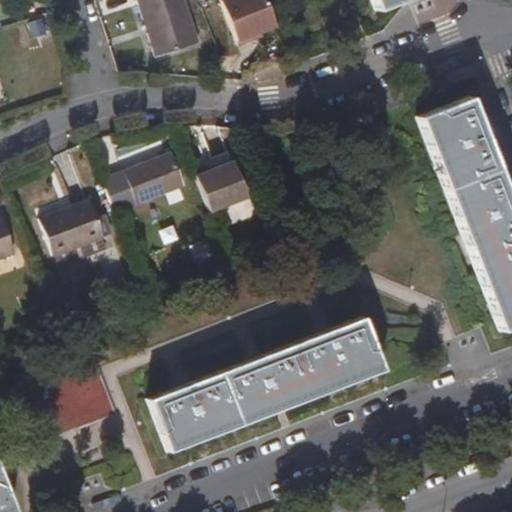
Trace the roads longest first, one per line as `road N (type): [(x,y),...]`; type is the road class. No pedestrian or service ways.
road 1 (residential): [(105,100),(305,101),(350,91),(492,19)]
road 2 (residential): [(145,511),(511,372)]
